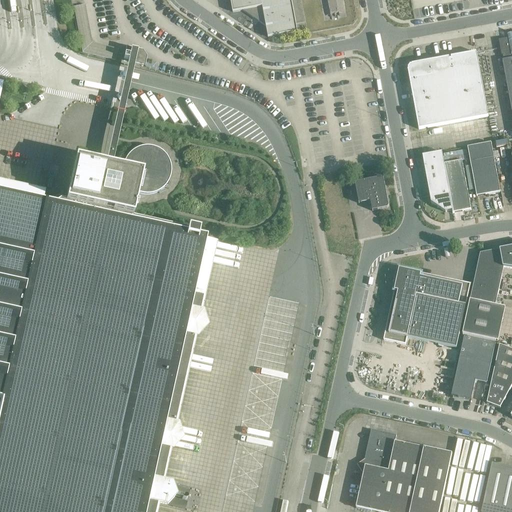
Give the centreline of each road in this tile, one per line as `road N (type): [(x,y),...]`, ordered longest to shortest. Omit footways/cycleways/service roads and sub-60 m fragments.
road 1 (unclassified): [(265,511),(307,315),(292,176),(254,112),(102,69)]
road 2 (unclassified): [(379,41),(262,54),(181,0)]
road 3 (unclassified): [(417,242),(379,41)]
road 4 (unclassified): [(339,396),(369,262),(417,242)]
road 5 (unclassified): [(339,396),(511,442)]
road 6 (unclassified): [(511,15),(379,41)]
